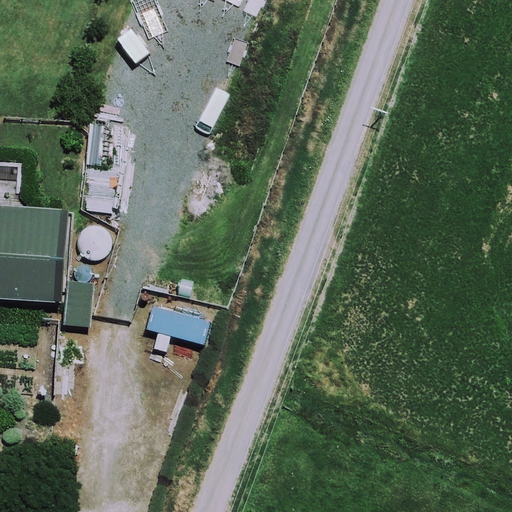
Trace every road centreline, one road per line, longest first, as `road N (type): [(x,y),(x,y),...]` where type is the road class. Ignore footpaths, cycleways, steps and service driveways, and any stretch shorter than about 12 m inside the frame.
road 1 (track): [(203,511),(389,0)]
road 2 (track): [(107,511),(114,342),(171,10)]
